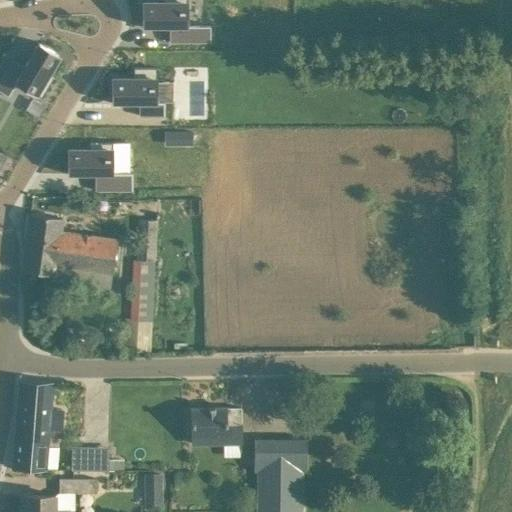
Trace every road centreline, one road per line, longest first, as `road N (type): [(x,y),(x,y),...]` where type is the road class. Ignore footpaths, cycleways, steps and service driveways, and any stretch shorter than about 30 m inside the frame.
road 1 (unclassified): [(511,363),(7,361)]
road 2 (residential): [(0,17),(71,2),(101,7),(109,29),(0,203)]
road 3 (unclassified): [(7,361),(0,229)]
